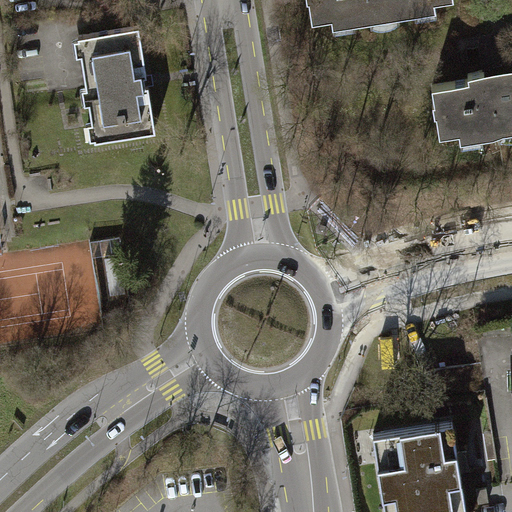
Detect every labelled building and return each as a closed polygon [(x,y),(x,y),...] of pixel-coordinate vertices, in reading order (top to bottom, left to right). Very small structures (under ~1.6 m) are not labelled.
[(453,0),(305,0),(310,28),(455,7),(453,0)] [(95,135),(157,125),(140,20),(78,30),(95,135)] [(511,78),(431,91),(439,144),(511,132),(511,78)] [(121,239),(87,244),(98,312),(132,306),(121,239)] [(472,362),(431,369),(435,393),(476,386),(472,362)] [(466,511),(452,419),(373,432),(385,511),(466,511)]
